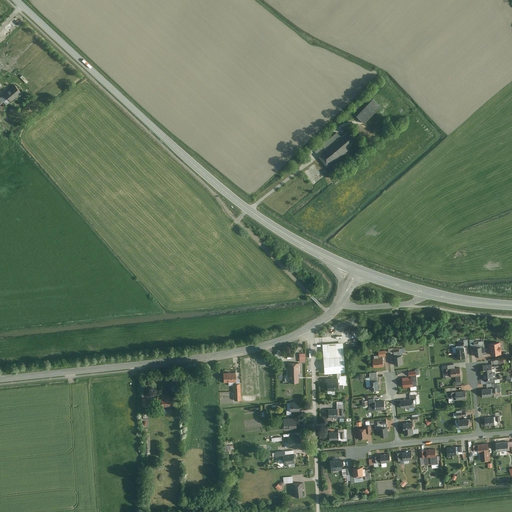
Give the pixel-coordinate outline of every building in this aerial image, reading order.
[(20,94),(14,86),(5,93),(11,101),(20,94)] [(357,116),(364,123),(381,107),(374,100),(357,116)] [(314,153),(327,167),(350,147),(357,141),(349,131),(341,138),(336,132),(314,153)] [(499,342),(490,344),(491,355),(501,354),(499,342)] [(342,343),(321,344),(324,375),(345,373),(342,343)] [(466,358),(465,349),(456,350),(457,359),(466,358)] [(402,365),(402,357),(394,357),(395,366),(402,365)] [(382,358),(373,359),(374,368),(383,367),(382,358)] [(299,364),(288,364),(289,384),(298,383),(297,374),(299,374),(299,364)] [(491,364),(483,365),(484,381),(486,380),(493,380),(493,379),(495,379),(495,380),(496,380),(495,373),(492,373),(492,372),(492,369),(495,369),(494,368),(494,364),(491,364)] [(461,382),(460,369),(454,369),(453,365),(444,366),(444,370),(450,369),(451,377),(455,377),(455,382),(461,382)] [(379,387),(377,372),(369,373),(369,377),(365,378),(366,391),(377,390),(379,387)] [(235,373),(223,373),(223,383),(235,382),(235,373)] [(408,378),(402,378),(403,388),(413,387),(412,379),(408,379),(408,378)] [(338,379),(323,380),(323,383),(327,383),(327,395),(335,395),(335,391),(338,391),(338,379)] [(487,389),(482,389),(483,397),(492,396),(494,396),(494,393),(493,388),(491,388),(487,389)] [(466,400),(465,391),(455,393),(456,401),(466,400)] [(410,399),(400,400),(401,409),(415,408),(414,399),(416,399),(415,392),(410,393),(410,399)] [(172,395),(160,396),(161,407),(173,407),(172,395)] [(369,402),(361,402),(362,407),(368,407),(369,412),(374,412),(373,399),(368,400),(369,402)] [(385,410),(384,401),(376,401),(376,411),(385,410)] [(299,402),(289,402),(289,412),(286,412),(286,416),(291,415),(291,412),(299,412),(299,402)] [(337,410),(327,410),(327,419),(343,418),(343,403),(337,403),(337,410)] [(484,418),(485,427),(494,426),(494,417),(484,418)] [(295,419),(282,419),(283,431),(296,431),(295,419)] [(468,419),(458,420),(459,429),(469,429),(468,419)] [(412,423),(403,424),(404,432),(405,431),(406,436),(414,435),(412,423)] [(359,430),(360,440),(368,439),(367,434),(371,434),(370,425),(365,426),(366,429),(359,430)] [(388,436),(387,428),(378,429),(379,438),(388,436)] [(344,433),(329,433),(329,442),(344,442),(344,433)] [(299,436),(286,438),(288,449),(301,447),(299,436)] [(508,451),(507,442),(495,443),(496,452),(508,451)] [(476,450),(472,451),(472,453),(481,452),(489,452),(488,444),(475,445),(476,450)] [(462,447),(447,448),(448,456),(462,454),(462,447)] [(436,456),(436,449),(422,451),(423,458),(424,458),(425,465),(438,464),(437,456),(436,456)] [(283,465),(295,463),(294,454),(284,455),(284,451),(274,452),(275,459),(282,458),(283,465)] [(412,462),(411,452),(397,454),(398,463),(412,462)] [(489,452),(481,452),(482,461),(489,460),(489,452)] [(390,464),(389,454),(380,455),(380,457),(375,457),(376,465),(390,464)] [(340,460),(329,461),(330,470),(341,469),(340,460)] [(370,480),(369,470),(363,470),(363,467),(353,468),(354,478),(364,477),(364,480),(370,480)] [(304,497),(303,484),(293,485),(295,498),(304,497)]
